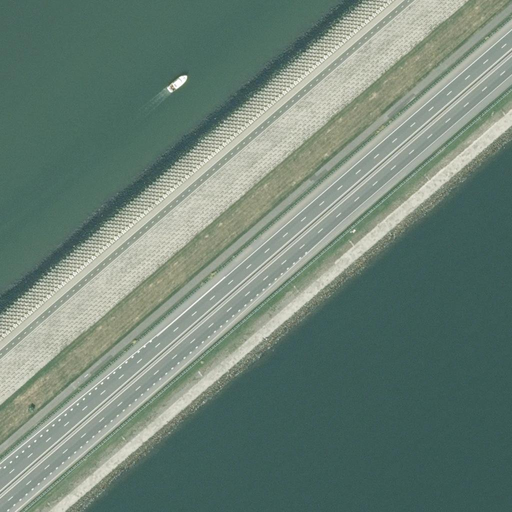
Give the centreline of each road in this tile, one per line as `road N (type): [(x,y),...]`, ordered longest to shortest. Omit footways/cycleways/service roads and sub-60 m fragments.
road 1 (motorway): [(511,39),(0,482)]
road 2 (motorway): [(0,507),(511,65)]
